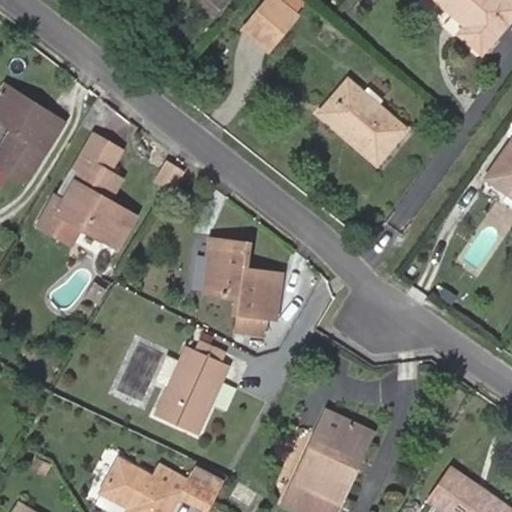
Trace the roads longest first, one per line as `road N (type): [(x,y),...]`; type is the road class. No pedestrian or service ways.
road 1 (residential): [(6,0),(376,287),(511,382)]
road 2 (unknown): [(106,77),(31,198),(0,222)]
